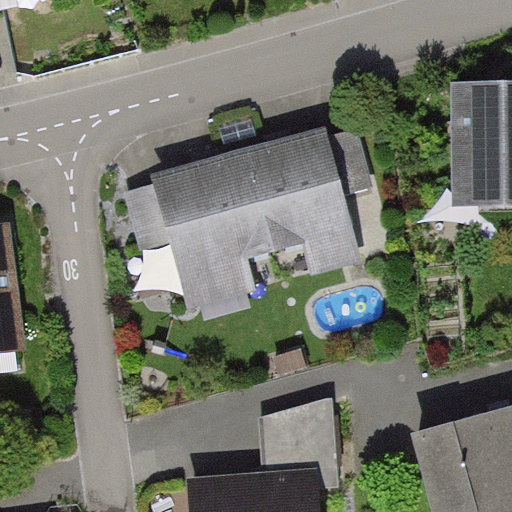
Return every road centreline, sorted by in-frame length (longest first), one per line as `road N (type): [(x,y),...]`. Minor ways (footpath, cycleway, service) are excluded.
road 1 (residential): [(115,511),(66,139)]
road 2 (residential): [(66,139),(118,112),(405,35)]
